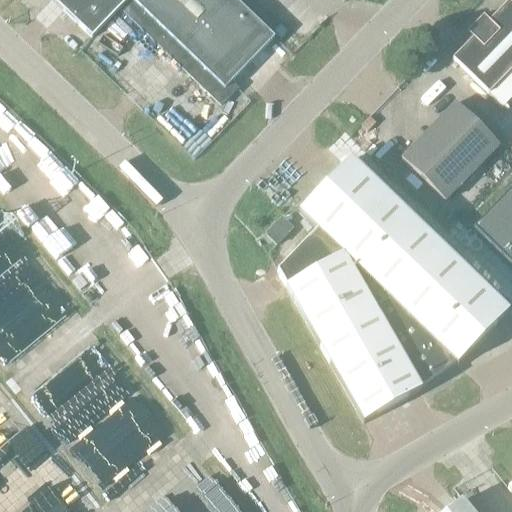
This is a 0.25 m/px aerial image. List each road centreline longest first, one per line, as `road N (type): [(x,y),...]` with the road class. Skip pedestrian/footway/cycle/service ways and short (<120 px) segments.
road 1 (unclassified): [(344,502),(188,224)]
road 2 (unclassified): [(188,224),(405,0)]
road 3 (unclassified): [(188,224),(0,43)]
road 4 (unclassified): [(344,502),(511,397)]
